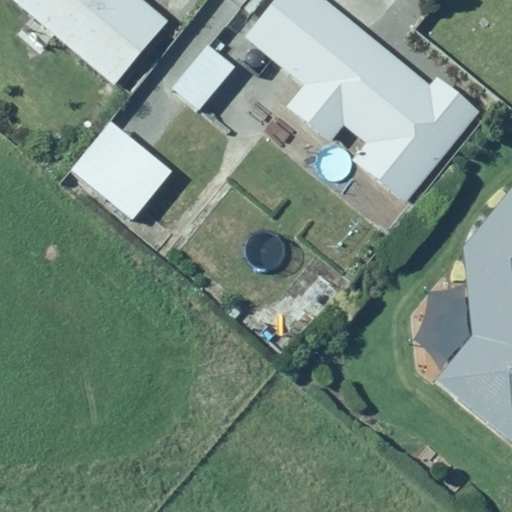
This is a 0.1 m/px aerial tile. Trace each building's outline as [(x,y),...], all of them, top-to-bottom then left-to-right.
[(134,0),(6,0),(115,90),(167,27),(134,0)] [(321,0),(278,0),(246,40),(304,88),(285,111),(328,146),(343,128),(364,145),(351,162),(406,207),(482,115),(420,64),(412,74),(321,0)] [(208,48),(172,92),(197,111),(232,67),(208,48)] [(119,126),(77,174),(96,191),(138,142),(119,126)] [(511,195),(464,252),(474,340),(435,385),(511,453),(511,195)]
